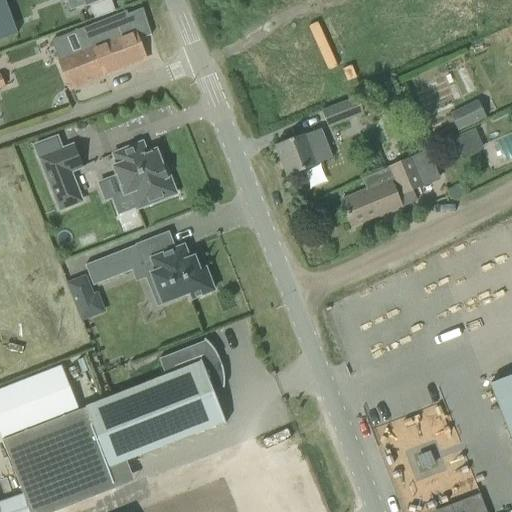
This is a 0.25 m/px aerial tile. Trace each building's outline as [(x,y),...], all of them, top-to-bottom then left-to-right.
[(4,0),(0,0),(0,40),(17,35),(4,0)] [(84,0),(87,6),(90,5),(95,19),(114,12),(110,0),(84,0)] [(84,52),(56,62),(59,70),(66,89),(146,59),(138,41),(151,36),(143,9),(128,15),(127,11),(77,31),(79,38),(80,42),(84,52)] [(322,112),(328,127),(363,114),(357,99),(322,112)] [(450,115),(458,132),(487,118),(478,101),(450,115)] [(275,147),(288,177),(319,164),(318,163),(331,158),(320,130),(307,136),(306,134),(275,147)] [(475,130),(455,139),(463,159),(483,150),(475,130)] [(147,154),(142,143),(113,154),(118,166),(113,167),(123,192),(112,196),(119,214),(136,207),(137,210),(176,194),(169,176),(166,177),(156,151),(147,154)] [(39,159),(54,197),(77,188),(71,173),(82,168),(74,146),(39,159)] [(388,169),(362,180),(367,191),(341,201),(352,227),(388,212),(389,213),(402,208),(398,198),(426,186),(414,157),(387,168),(388,169)] [(144,266),(136,246),(85,266),(93,286),(144,266)] [(151,274),(163,304),(189,294),(192,300),(214,291),(205,268),(199,271),(194,257),(189,259),(184,246),(151,259),(156,272),(151,274)] [(85,278),(69,285),(82,320),(104,311),(97,294),(92,296),(85,278)] [(226,424),(213,391),(223,387),(223,388),(224,389),(224,384),(224,374),(222,365),(219,366),(216,359),(219,358),(217,355),(213,347),(205,339),(204,340),(205,341),(159,360),(157,354),(165,376),(0,441),(28,511),(51,511),(116,487),(108,468),(224,423),(225,425),(226,424)] [(511,375),(490,384),(511,440),(511,375)] [(486,511),(480,494),(450,506),(452,511),(486,511)]
